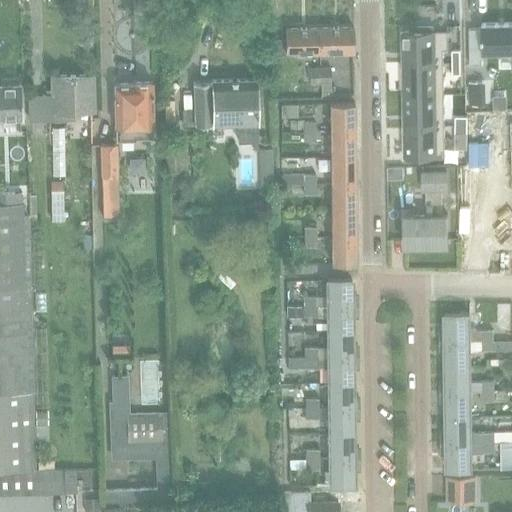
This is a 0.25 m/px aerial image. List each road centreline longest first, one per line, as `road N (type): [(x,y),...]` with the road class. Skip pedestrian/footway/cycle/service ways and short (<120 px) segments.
road 1 (residential): [(372,281),(367,0)]
road 2 (residential): [(372,511),(372,281)]
road 3 (residential): [(419,511),(417,282)]
